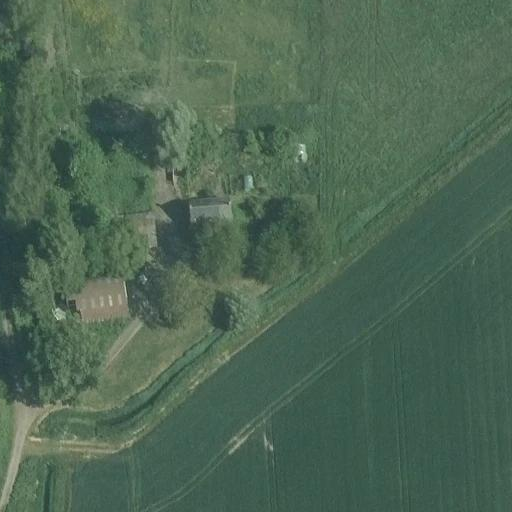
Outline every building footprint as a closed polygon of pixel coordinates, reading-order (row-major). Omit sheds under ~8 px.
[(181,159),(173,159),(173,170),(181,170),(181,159)] [(189,208),(191,231),(232,227),(230,203),(189,208)] [(96,212),(80,214),(81,227),(98,225),(96,212)] [(127,232),(130,252),(157,249),(153,216),(102,222),(104,235),(127,232)] [(129,319),(123,276),(63,284),(69,327),(129,319)]
